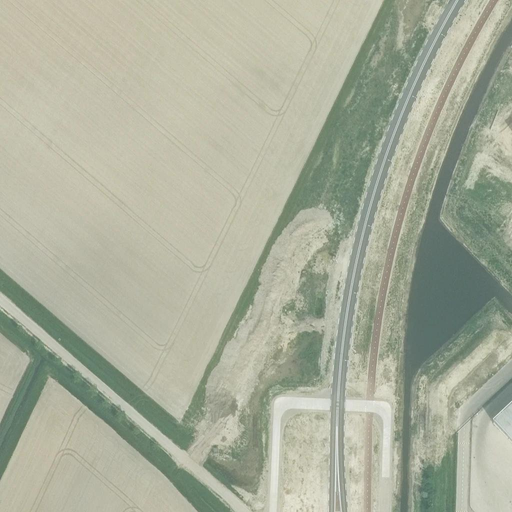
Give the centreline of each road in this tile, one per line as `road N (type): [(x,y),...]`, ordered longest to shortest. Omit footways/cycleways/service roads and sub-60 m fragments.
road 1 (tertiary): [(338,405),(366,216),(420,69),(457,0)]
road 2 (unclassified): [(241,511),(0,301)]
road 3 (unclassified): [(273,511),(277,407),(338,405)]
road 4 (unclassified): [(338,405),(386,411),(384,511)]
